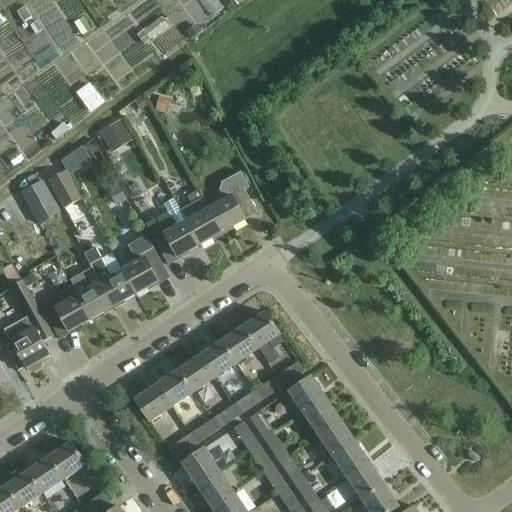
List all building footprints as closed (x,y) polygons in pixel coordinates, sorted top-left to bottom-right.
[(82,200),(66,172),(48,182),(64,210),(82,200)] [(215,206),(209,210),(222,234),(245,221),(257,214),(244,191),(249,189),(241,173),(237,175),(222,184),(216,204),(215,206)] [(194,218),(187,222),(200,246),(222,234),(209,210),(199,191),(187,198),(192,205),(188,207),(194,218)] [(97,230),(111,223),(95,194),(81,201),(97,230)] [(200,246),(187,222),(175,200),(174,201),(174,200),(164,206),(168,213),(145,226),(165,260),(175,254),(178,259),(200,246)] [(136,262),(121,270),(122,272),(136,296),(158,283),(156,278),(166,272),(146,237),(128,247),(136,262)] [(95,249),(84,255),(90,266),(94,274),(100,284),(114,308),(136,296),(122,272),(111,278),(102,261),(95,249)] [(83,280),(94,274),(90,266),(79,272),(83,280)] [(29,318),(4,332),(10,343),(26,370),(28,370),(29,372),(33,373),(40,370),(41,366),(40,363),(50,357),(43,343),(53,337),(43,320),(30,295),(22,281),(11,287),(19,301),(29,318)] [(92,321),(114,308),(100,284),(79,296),(78,296),(92,321)] [(51,301),(40,306),(43,311),(56,334),(59,339),(69,333),(92,321),(78,296),(79,296),(74,288),(51,301)] [(265,314),(243,328),(258,351),(280,336),(265,314)] [(243,328),(222,343),(237,365),(258,351),(243,328)] [(0,385),(8,380),(0,364),(0,347),(3,346),(2,344),(0,340),(0,385)] [(237,365),(222,343),(200,357),(215,380),(237,365)] [(193,394),(215,380),(200,357),(178,372),(193,394)] [(298,377),(298,376),(292,367),(276,378),(282,387),(298,377)] [(178,372),(157,386),(172,409),(193,394),(178,372)] [(289,393),(304,415),(326,400),(311,378),(289,393)] [(277,391),(270,382),(254,392),(261,402),(277,391)] [(150,423),(172,409),(157,386),(135,401),(150,423)] [(255,406),(249,396),(233,407),(239,416),(255,406)] [(326,400),(304,415),(318,437),(340,421),(326,400)] [(233,420),(227,411),(211,421),(218,431),(233,420)] [(261,435),(270,429),(259,413),(250,419),(261,435)] [(355,443),(340,421),(318,437),(333,458),(355,443)] [(212,435),(205,425),(190,436),(196,445),(212,435)] [(258,446),(247,430),(238,436),(248,452),(258,446)] [(274,435),(265,441),(275,457),(285,450),(274,435)] [(184,440),(168,450),(174,460),(190,449),(184,440)] [(355,443),(333,458),(347,480),(370,465),(355,443)] [(71,444),(49,458),(64,481),(86,466),(71,444)] [(182,465),(197,487),(219,472),(204,450),(182,465)] [(262,451),(262,452),(252,458),(263,474),(273,467),(262,451)] [(289,456),(280,462),(279,463),(290,478),(299,472),(289,456)] [(43,495),(64,481),(49,458),(28,473),(43,495)] [(384,486),(370,465),(347,480),(362,501),(384,486)] [(219,472),(197,487),(211,508),(234,493),(219,472)] [(28,473),(6,487),(21,510),(43,495),(28,473)] [(276,473),(267,479),(278,495),(287,489),(276,473)] [(303,478),(294,484),(304,500),(314,493),(303,478)] [(384,486),(362,501),(369,511),(393,511),(399,508),(384,486)] [(0,511),(17,511),(21,510),(6,487),(0,491),(0,511)] [(246,511),(234,493),(211,508),(213,511),(246,511)] [(291,494),(291,495),(282,501),(289,511),(299,511),(302,510),(291,494)] [(318,499),(309,505),(308,506),(312,511),(326,511),(325,510),(332,505),(325,496),(318,500),(318,499)] [(97,511),(105,507),(98,498),(82,508),(84,511),(97,511)]
